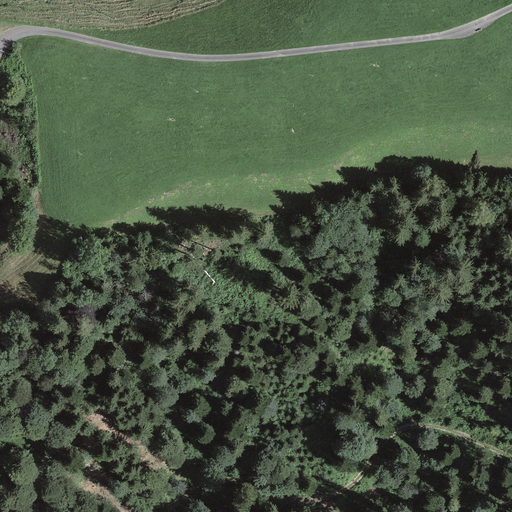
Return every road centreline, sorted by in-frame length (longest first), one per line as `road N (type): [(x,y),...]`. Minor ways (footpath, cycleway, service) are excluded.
road 1 (track): [(511,8),(439,35),(304,51),(182,55),(29,29),(0,52)]
road 2 (track): [(167,511),(190,488),(220,479),(276,496),(332,496),(401,429),(452,433),(511,456)]
